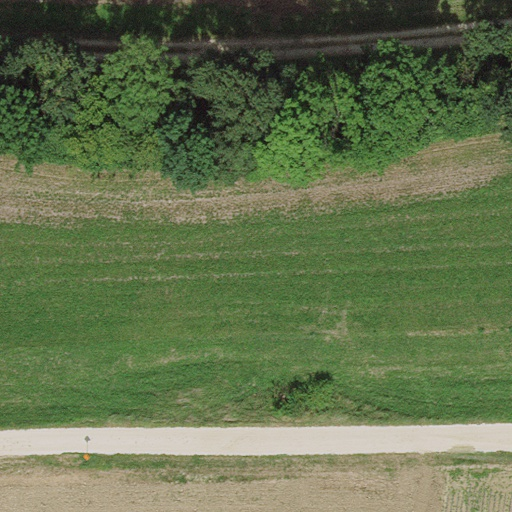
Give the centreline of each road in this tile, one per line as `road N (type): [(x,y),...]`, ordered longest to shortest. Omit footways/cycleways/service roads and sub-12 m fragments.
road 1 (track): [(0,443),(511,434)]
road 2 (track): [(0,35),(511,32)]
